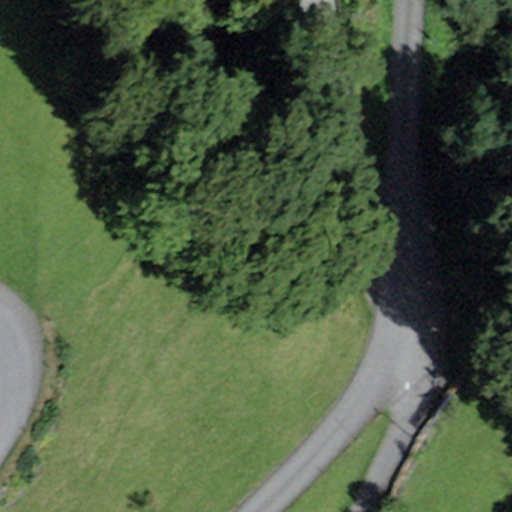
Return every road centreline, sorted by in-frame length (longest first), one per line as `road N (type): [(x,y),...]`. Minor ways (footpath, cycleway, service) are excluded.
road 1 (track): [(311,0),(351,233),(397,331)]
road 2 (unclassified): [(397,331),(416,0)]
road 3 (unclassified): [(397,331),(358,403),(255,511)]
